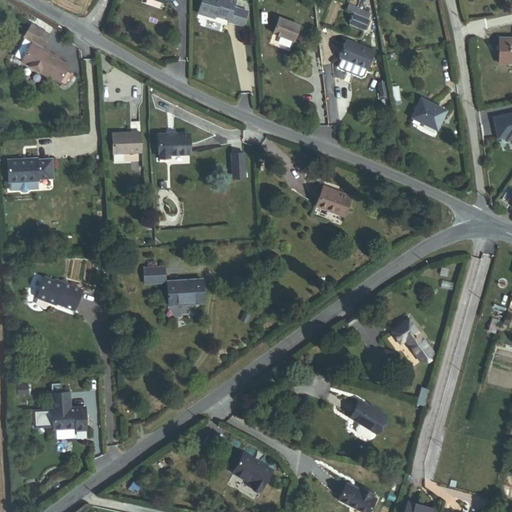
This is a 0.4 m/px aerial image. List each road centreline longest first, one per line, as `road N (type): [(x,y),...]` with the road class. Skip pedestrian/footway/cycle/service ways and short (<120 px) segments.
road 1 (tertiary): [(484,225),(413,255),(55,511)]
road 2 (tertiary): [(484,225),(461,206),(235,110),(27,0)]
road 3 (residential): [(484,225),(450,0)]
